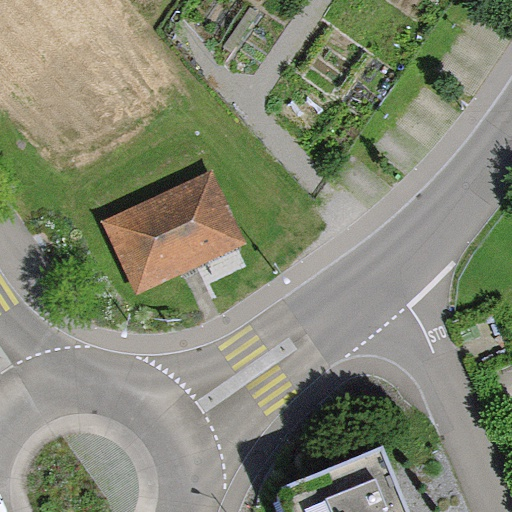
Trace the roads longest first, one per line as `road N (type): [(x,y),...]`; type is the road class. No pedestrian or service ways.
road 1 (residential): [(168,432),(381,273),(511,124)]
road 2 (secondary): [(168,432),(140,404),(104,388),(65,385),(28,397)]
